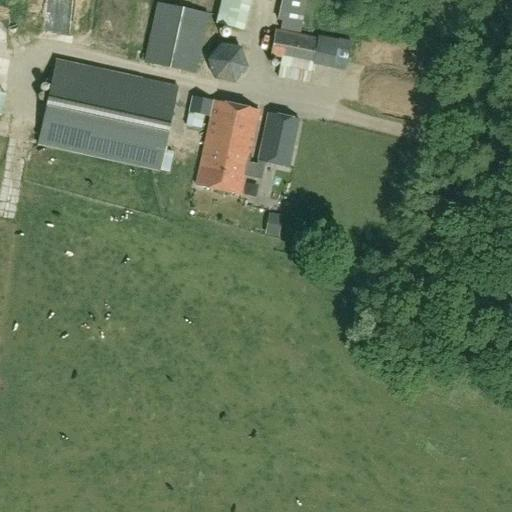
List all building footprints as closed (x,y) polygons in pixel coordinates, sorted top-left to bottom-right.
[(239,30),(243,0),(214,0),(211,25),(239,30)] [(306,0),(280,0),(276,21),(281,22),(280,30),(275,29),(270,58),(280,60),(277,78),(309,84),(313,65),(346,72),(351,44),(300,34),(306,0)] [(211,16),(200,13),(159,4),(146,62),(197,74),(211,16)] [(205,49),(207,78),(238,76),(236,47),(205,49)] [(179,87),(55,61),(37,144),(160,170),(179,87)] [(192,97),(188,113),(209,118),(213,102),(192,97)] [(248,163),(249,160),(259,112),(215,102),(196,186),(241,196),(245,177),(262,181),(266,163),(289,168),(300,120),(268,113),(257,165),(248,163)] [(181,126),(195,128),(196,116),(182,115),(181,126)]
